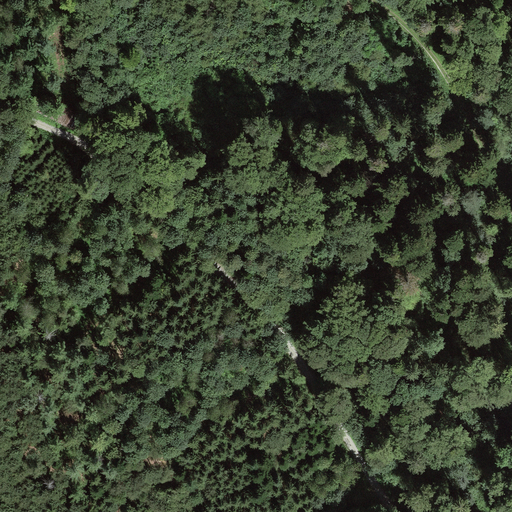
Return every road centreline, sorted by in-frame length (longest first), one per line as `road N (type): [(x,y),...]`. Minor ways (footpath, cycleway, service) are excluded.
road 1 (track): [(0,116),(53,134),(117,174),(264,318),(397,511)]
road 2 (track): [(372,0),(431,51),(511,210)]
